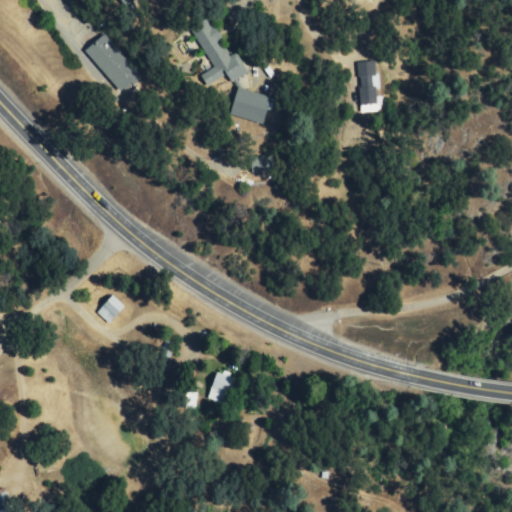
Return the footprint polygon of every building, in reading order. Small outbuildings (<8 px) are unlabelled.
[(207,67),(194,73),(200,85),(221,74),(224,80),(242,71),(232,51),(224,56),(215,38),(203,16),(185,25),(207,67)] [(81,49),(117,90),(136,74),(100,33),(81,49)] [(360,110),(382,108),(381,94),(375,95),(374,87),(379,86),(377,71),(374,72),(372,59),(354,61),(360,110)] [(256,122),(264,95),(230,85),(222,113),(256,122)] [(246,169),(263,172),(266,157),(248,154),(246,169)] [(107,322),(123,304),(110,293),(95,311),(107,322)] [(212,370),(204,397),(222,403),(231,375),(212,370)] [(194,391),(182,391),(182,407),(193,408),(194,391)] [(0,504),(8,501),(1,486),(0,486),(0,504)]
